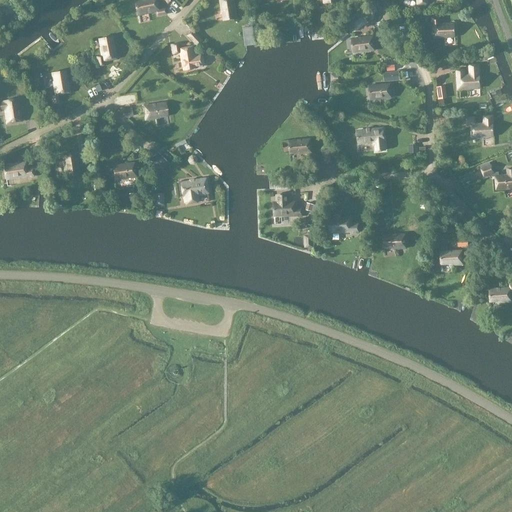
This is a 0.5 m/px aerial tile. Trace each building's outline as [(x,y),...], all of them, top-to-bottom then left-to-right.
[(157,0),(146,0),(136,2),(139,16),(157,12),(158,16),(167,15),(166,10),(160,11),(157,0)] [(219,0),(221,13),(223,13),(224,21),(236,19),(233,0),(219,0)] [(439,19),(432,20),(433,40),(447,39),(447,38),(455,37),(454,24),(440,25),(439,19)] [(188,37),(197,47),(202,42),(193,32),(188,37)] [(102,57),(97,58),(99,67),(104,66),(103,62),(116,59),(112,38),(99,41),(101,49),(100,49),(102,57)] [(373,38),(351,40),(353,53),(361,52),(362,53),(374,52),(373,38)] [(197,68),(197,67),(202,66),(203,65),(202,58),(201,57),(197,57),(197,58),(195,59),(193,47),(180,49),(179,44),(171,46),(173,55),(180,54),(182,63),(184,71),(197,68)] [(457,71),(458,91),(471,90),(479,89),(479,76),(478,76),(477,66),(468,66),(469,76),(465,77),(465,71),(457,71)] [(51,97),(52,105),(58,104),(57,95),(69,93),(65,72),(52,74),(55,96),(51,97)] [(44,89),(51,88),(49,74),(42,75),(44,89)] [(335,74),(330,74),(330,83),(342,83),(342,79),(342,74),(335,74)] [(414,83),(421,81),(418,74),(412,76),(414,83)] [(390,85),(369,87),(370,101),(392,99),(390,85)] [(88,104),(87,96),(78,98),(80,106),(88,104)] [(133,104),(132,97),(118,100),(119,107),(133,104)] [(21,122),(17,100),(4,103),(0,101),(0,112),(0,113),(1,111),(5,111),(7,124),(21,122)] [(167,117),(165,104),(143,107),(145,121),(159,119),(159,118),(167,117)] [(491,125),(491,123),(490,117),(482,118),(482,125),(475,125),(475,118),(466,119),(467,126),(471,125),(472,140),(485,139),(485,138),(493,138),(492,125),(491,125)] [(379,129),(357,132),(358,145),(366,144),(366,145),(380,143),(379,129)] [(310,140),(289,142),(290,154),(298,154),(299,155),(312,154),(310,140)] [(321,151),(324,165),(331,163),(328,150),(321,151)] [(149,158),(161,166),(165,160),(154,152),(149,158)] [(76,154),(62,156),(65,177),(79,175),(76,154)] [(4,166),(6,180),(30,177),(30,178),(33,177),(32,169),(27,170),(26,163),(4,166)] [(112,167),(114,181),(136,177),(134,164),(112,167)] [(481,170),(484,178),(494,174),(492,166),(481,170)] [(495,177),(496,191),(510,190),(510,189),(511,189),(511,169),(507,170),(508,176),(495,177)] [(183,198),(184,198),(185,203),(187,204),(196,203),(197,201),(196,196),(207,194),(205,180),(180,184),(183,198)] [(339,186),(333,195),(340,200),(346,190),(339,186)] [(277,203),(274,204),(274,217),(282,217),(299,216),(299,217),(302,217),(302,209),(296,209),(295,203),(289,203),(288,196),(276,196),(277,203)] [(43,208),(51,208),(51,198),(43,198),(43,208)] [(323,200),(320,200),(316,199),(315,205),(306,203),(305,210),(313,212),(311,218),(318,220),(323,200)] [(335,219),(329,219),(329,233),(350,233),(350,234),(358,233),(358,225),(351,225),(351,219),(340,219),(340,216),(335,217),(335,219)] [(311,248),(313,248),(312,235),(307,235),(303,236),(303,241),(304,248),(311,248)] [(405,235),(384,236),(384,249),(393,248),(393,250),(406,249),(405,235)] [(457,247),(467,247),(467,243),(467,239),(457,240),(457,247)] [(462,251),(440,253),(441,265),(449,265),(450,266),(463,265),(462,251)] [(510,289),(489,290),(490,302),(498,302),(499,303),(511,303),(511,292),(511,291),(511,285),(510,286),(510,289)]
